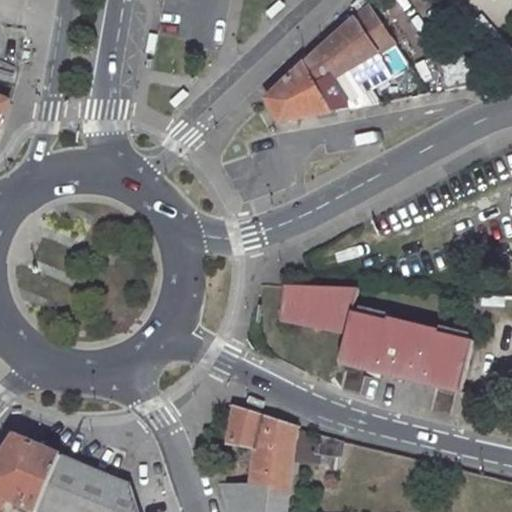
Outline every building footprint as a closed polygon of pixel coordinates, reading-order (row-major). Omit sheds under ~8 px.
[(347,111),(343,99),(333,78),(395,40),(371,3),(301,66),(265,99),(279,123),(347,111)] [(511,56),(511,47),(505,40),(505,39),(481,12),(464,28),(454,38),(469,52),(469,53),(476,61),(444,68),(448,94),(495,85),(490,57),(495,63),(499,68),(511,56)] [(0,98),(0,120),(8,102),(0,98)] [(361,288),(287,285),(283,318),(349,332),(341,363),(463,392),(476,340),(441,333),(442,329),(391,317),(390,320),(355,312),(361,288)] [(222,488),(229,511),(289,511),(295,461),(339,469),(344,441),(300,431),(300,428),(237,407),(232,438),(258,444),(253,486),(222,488)] [(0,511),(1,511),(4,508),(16,511),(41,511),(64,463),(16,443),(0,468),(0,511)] [(139,511),(133,492),(64,463),(41,511),(139,511)]
